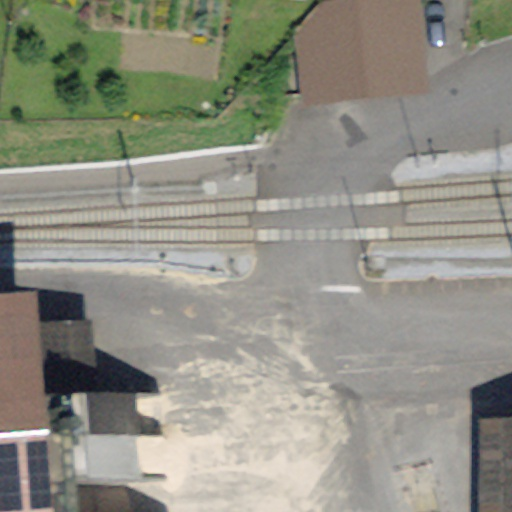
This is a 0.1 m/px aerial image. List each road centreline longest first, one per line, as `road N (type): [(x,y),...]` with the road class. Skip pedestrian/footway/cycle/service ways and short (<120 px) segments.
road 1 (unclassified): [(391,511),(348,352),(324,184)]
road 2 (residential): [(324,184),(348,142),(511,81)]
